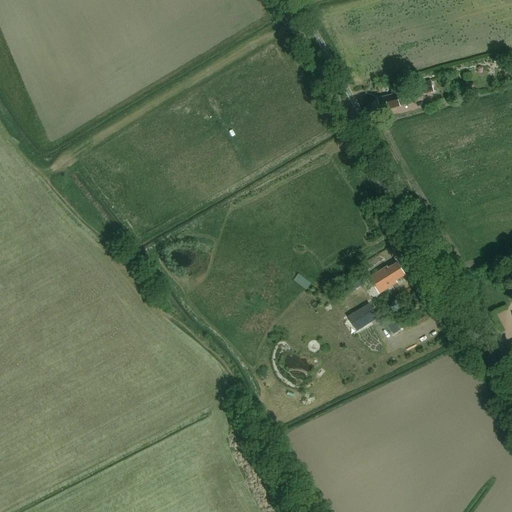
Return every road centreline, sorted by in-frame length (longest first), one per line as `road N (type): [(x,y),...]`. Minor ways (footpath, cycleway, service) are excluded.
road 1 (track): [(307,511),(232,376),(140,286),(0,123)]
road 2 (unclassified): [(511,396),(278,0)]
